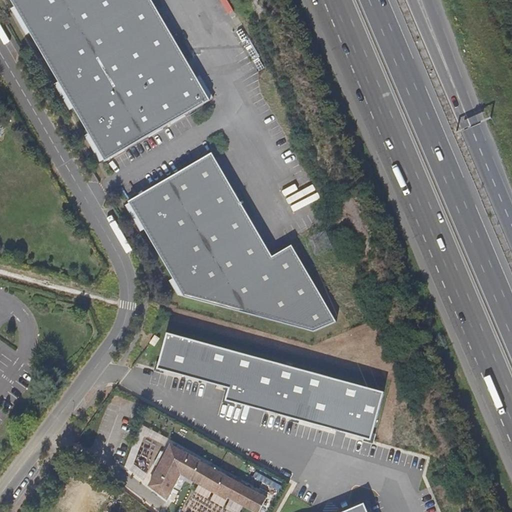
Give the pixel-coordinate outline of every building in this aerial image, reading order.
[(211,100),(152,0),(11,0),(106,161),(211,100)] [(129,202),(187,302),(314,332),(337,322),(289,247),(271,257),(213,153),(129,202)] [(226,401),(370,440),(383,393),(167,333),(158,369),(229,389),(226,401)] [(150,343),(154,346),(160,339),(155,336),(150,343)] [(260,511),(268,499),(172,446),(150,486),(168,500),(182,475),(227,501),(228,498),(253,511),(260,511)] [(342,511),(369,511),(365,502),(342,511)]
